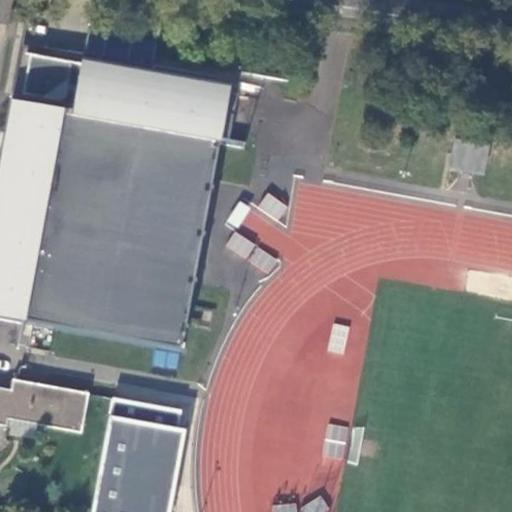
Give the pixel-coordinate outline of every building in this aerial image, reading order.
[(151,67),(157,68),(157,65),(20,50),(9,107),(12,108),(12,105),(25,108),(27,98),(21,97),(28,57),(149,78),(151,67)] [(0,321),(180,353),(227,91),(217,89),(219,79),(157,68),(151,67),(149,78),(28,57),(21,97),(27,98),(25,108),(12,105),(12,108),(7,131),(16,133),(12,155),(3,154),(0,172),(0,321)] [(7,131),(3,154),(12,155),(16,133),(7,131)] [(459,172),(471,175),(473,175),(481,160),(486,161),(489,147),(454,141),(451,154),(455,155),(459,172)] [(448,170),(459,172),(455,155),(451,154),(448,170)] [(481,160),(473,175),(483,177),(486,161),(481,160)] [(245,256),(253,242),(233,232),(226,246),(245,256)] [(76,431),(79,412),(84,413),(88,394),(12,380),(10,390),(0,388),(0,425),(4,427),(6,418),(76,431)] [(177,430),(180,411),(111,398),(90,511),(169,511),(184,431),(177,430)] [(79,412),(76,431),(81,432),(84,413),(79,412)]
